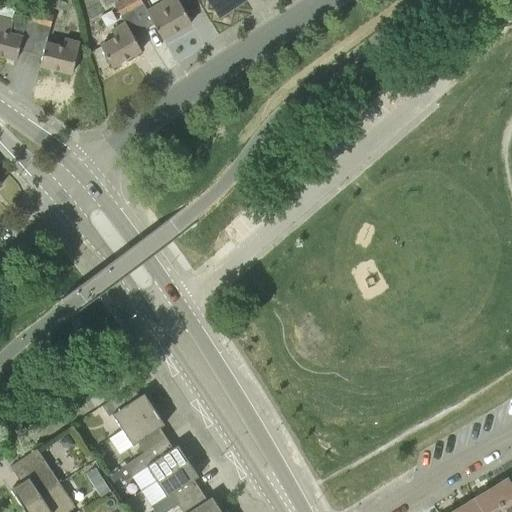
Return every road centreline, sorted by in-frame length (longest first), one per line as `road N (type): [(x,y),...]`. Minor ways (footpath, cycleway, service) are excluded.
road 1 (residential): [(178,308),(454,72)]
road 2 (residential): [(83,174),(324,0)]
road 3 (tertiary): [(300,511),(284,471),(178,308)]
road 4 (tertiary): [(156,326),(284,511)]
road 5 (tertiary): [(178,308),(83,174)]
road 6 (tertiary): [(61,194),(156,326)]
road 7 (residential): [(373,511),(511,431)]
